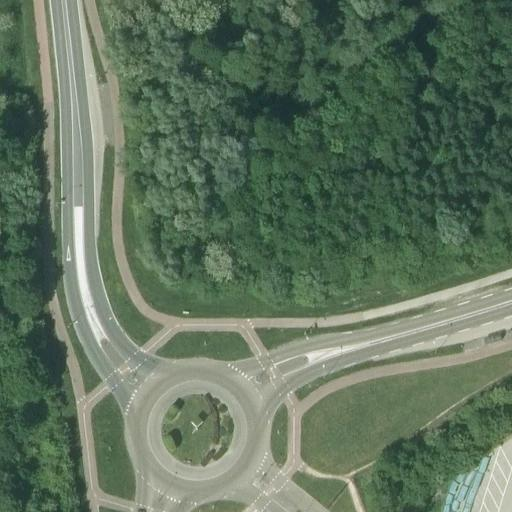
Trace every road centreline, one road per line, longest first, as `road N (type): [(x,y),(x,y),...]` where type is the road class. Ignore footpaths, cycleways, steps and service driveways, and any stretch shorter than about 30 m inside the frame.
road 1 (tertiary): [(91,318),(79,260),(62,0)]
road 2 (secondary): [(381,342),(324,344),(221,376)]
road 3 (secondary): [(256,414),(282,387),(381,342)]
road 4 (secondary): [(381,342),(511,303)]
road 5 (secondary): [(180,490),(215,490),(245,470),(255,453),(256,414)]
